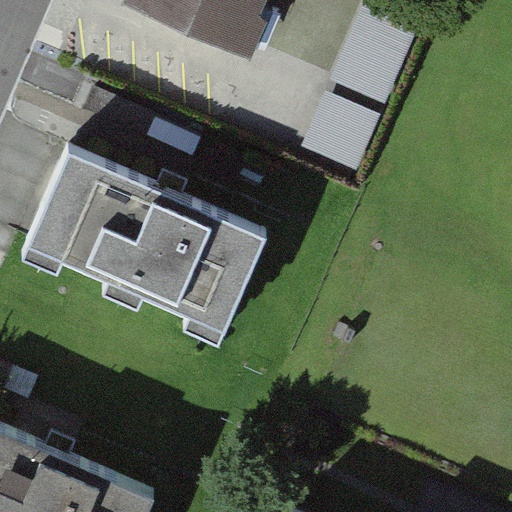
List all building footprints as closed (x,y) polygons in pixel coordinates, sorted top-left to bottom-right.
[(265,0),(146,0),(140,16),(245,55),(265,0)] [(333,75),(388,96),(412,30),(358,10),(333,75)] [(305,142),(360,163),(384,103),(328,82),(305,142)] [(268,229),(64,148),(25,248),(228,329),(268,229)] [(144,511),(156,486),(0,419),(0,511),(144,511)]
